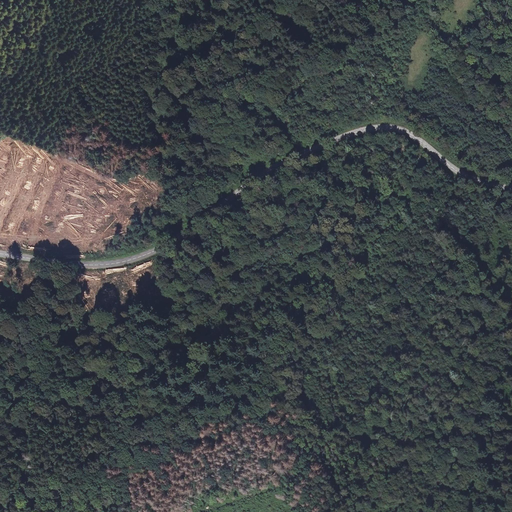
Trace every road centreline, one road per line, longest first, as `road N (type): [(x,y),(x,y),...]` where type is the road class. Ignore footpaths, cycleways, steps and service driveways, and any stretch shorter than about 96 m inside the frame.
road 1 (secondary): [(0,253),(81,264),(160,253),(263,173),(371,128),(404,131),(468,178),(511,187)]
road 2 (track): [(0,132),(132,182),(175,159),(221,119),(367,43),(419,0)]
